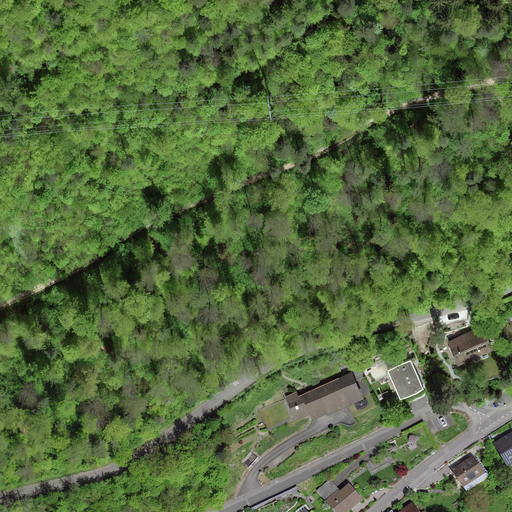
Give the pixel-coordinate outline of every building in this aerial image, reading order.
[(490,347),(481,328),(448,342),(457,361),(490,347)] [(411,358),(387,368),(401,396),(424,385),(411,358)] [(307,406),(311,416),(360,394),(350,373),(297,397),(295,393),(286,397),(288,402),(292,400),(297,410),(307,406)] [(506,467),(511,462),(511,434),(493,446),(506,467)] [(376,468),(384,464),(380,457),(373,461),(376,468)] [(471,459),(452,472),(465,492),(488,477),(476,459),(473,461),(471,459)] [(339,494),(328,480),(316,491),(333,511),(345,511),(360,500),(348,486),(339,494)]
